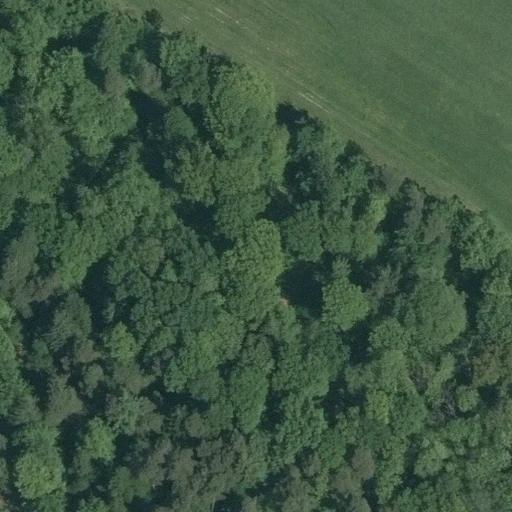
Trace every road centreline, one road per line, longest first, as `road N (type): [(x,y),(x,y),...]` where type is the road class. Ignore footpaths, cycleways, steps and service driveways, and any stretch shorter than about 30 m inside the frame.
road 1 (track): [(511,269),(91,0)]
road 2 (track): [(358,511),(511,290)]
road 3 (track): [(74,511),(0,327)]
